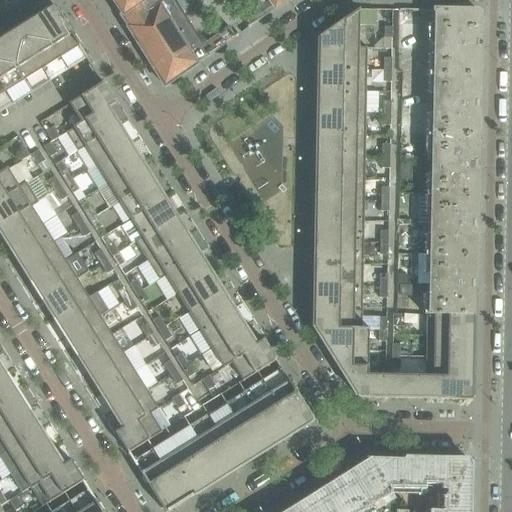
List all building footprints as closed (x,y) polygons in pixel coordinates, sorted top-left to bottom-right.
[(111,0),(122,16),(121,17),(128,28),(127,29),(164,88),(197,65),(199,63),(209,56),(236,38),(229,27),(203,46),(181,10),(174,0),(111,0)] [(266,0),(274,10),(274,11),(275,12),(291,0),(266,0)] [(74,37),(58,13),(55,7),(35,19),(60,59),(78,48),(90,66),(91,65),(78,44),(80,43),(75,36),(74,37)] [(359,49),(360,10),(319,38),(319,49),(359,50),(359,49)] [(477,51),(477,42),(479,40),(480,18),(474,12),(435,11),(433,64),(423,63),(423,75),(433,75),(479,76),(479,53),(477,51)] [(60,59),(35,19),(17,30),(42,71),(60,59)] [(392,40),(392,28),(384,28),(384,40),(392,40)] [(42,71),(17,30),(0,40),(0,43),(24,82),(42,71)] [(24,82),(0,43),(0,84),(5,93),(24,82)] [(366,72),(367,49),(359,49),(359,50),(319,49),(319,71),(366,72)] [(391,72),(391,59),(383,59),(383,72),(391,72)] [(366,93),(366,72),(319,71),(318,92),(366,93)] [(391,83),(391,72),(383,72),(383,83),(391,83)] [(476,111),(476,102),(478,100),(479,76),(433,75),(432,135),(478,136),(478,113),(476,111)] [(81,123),(115,102),(102,82),(101,83),(102,85),(69,105),(81,123)] [(366,115),(366,93),(318,92),(318,114),(366,115)] [(118,126),(108,109),(116,104),(115,102),(81,123),(73,128),(85,147),(118,126)] [(390,115),(391,103),(383,102),(382,115),(390,115)] [(365,137),(366,115),(318,114),(318,136),(365,137)] [(390,127),(390,115),(382,115),(382,126),(390,127)] [(96,165),(130,144),(118,126),(85,147),(96,165)] [(60,138),(53,128),(46,132),(53,143),(60,138)] [(477,160),(478,136),(432,135),(431,166),(423,166),(419,166),(419,176),(431,176),(431,195),(476,196),(477,173),(475,171),(475,161),(477,160)] [(365,158),(365,137),(318,136),(317,157),(365,158)] [(56,154),(50,144),(43,148),(50,158),(56,154)] [(108,184),(141,163),(130,144),(96,165),(108,184)] [(390,159),(390,146),(382,146),(382,158),(390,159)] [(29,157),(23,147),(16,151),(23,161),(29,157)] [(45,161),(38,151),(31,156),(38,166),(45,161)] [(364,180),(365,158),(317,157),(317,179),(364,180)] [(389,170),(390,159),(382,158),(381,170),(389,170)] [(119,202),(153,181),(141,163),(108,184),(119,202)] [(400,165),(400,180),(412,180),(412,166),(400,165)] [(0,199),(19,188),(7,169),(0,173),(0,199)] [(73,180),(67,170),(60,174),(66,184),(73,180)] [(61,188),(55,178),(48,182),(54,192),(61,188)] [(364,201),(364,180),(317,179),(317,200),(364,201)] [(79,190),(73,180),(66,184),(73,195),(79,190)] [(131,221),(164,200),(153,181),(119,202),(131,221)] [(0,225),(38,202),(26,184),(19,188),(0,199),(0,225)] [(68,198),(61,188),(54,192),(61,202),(68,198)] [(389,202),(389,189),(381,189),(381,202),(389,202)] [(476,219),(476,196),(431,195),(430,255),(475,256),(476,233),(474,231),(474,221),(476,219)] [(142,238),(175,217),(164,200),(131,221),(142,238)] [(364,223),(364,201),(317,200),(316,223),(364,223)] [(42,225),(32,208),(39,204),(38,202),(0,225),(0,232),(8,246),(42,225)] [(389,213),(389,202),(381,202),(381,213),(389,213)] [(96,217),(90,207),(83,211),(89,221),(96,217)] [(84,224),(78,214),(71,218),(77,228),(84,224)] [(102,227),(96,217),(89,221),(95,231),(102,227)] [(147,262),(188,237),(175,217),(142,238),(135,242),(147,262)] [(363,245),(364,223),(316,223),(316,244),(363,245)] [(90,234),(84,224),(77,228),(84,239),(90,234)] [(20,264),(54,243),(42,225),(8,246),(20,264)] [(388,245),(388,232),(380,232),(380,245),(388,245)] [(159,281),(166,277),(200,256),(188,237),(147,262),(159,281)] [(32,283),(65,262),(54,243),(20,264),(32,283)] [(119,253),(113,244),(112,243),(106,248),(112,258),(119,253)] [(363,267),(363,245),(316,244),(315,266),(363,267)] [(388,256),(388,245),(380,245),(380,256),(388,256)] [(107,261),(101,251),(94,255),(100,265),(107,261)] [(125,264),(119,253),(112,258),(118,268),(125,264)] [(472,291),(473,285),(473,281),(475,279),(475,256),(430,255),(428,316),(474,317),(475,293),(472,291)] [(177,295),(211,274),(200,256),(166,277),(177,295)] [(113,271),(107,261),(100,265),(107,275),(113,271)] [(43,301),(77,280),(65,262),(32,283),(43,301)] [(363,288),(363,267),(315,266),(315,287),(363,288)] [(189,313),(222,292),(211,274),(177,295),(189,313)] [(387,289),(387,276),(380,275),(379,289),(387,289)] [(408,284),(408,278),(405,275),(398,275),(397,285),(408,284)] [(55,320),(89,299),(77,280),(43,301),(55,320)] [(142,291),(136,281),(129,285),(136,295),(142,291)] [(362,310),(363,288),(315,287),(315,309),(362,310)] [(131,299),(124,288),(118,293),(124,303),(131,299)] [(387,300),(387,289),(379,289),(379,299),(387,300)] [(149,301),(142,291),(136,295),(142,306),(149,301)] [(200,332),(234,311),(222,292),(189,313),(200,332)] [(66,339),(100,317),(89,299),(55,320),(66,339)] [(137,309),(131,299),(124,303),(130,313),(137,309)] [(362,329),(362,310),(315,309),(314,329),(315,331),(369,332),(369,330),(362,329)] [(212,350),(246,329),(234,311),(200,332),(212,350)] [(400,328),(400,316),(397,316),(392,316),(392,328),(400,328)] [(474,317),(428,316),(426,316),(426,338),(474,339),(474,317)] [(78,357),(112,336),(100,317),(66,339),(78,357)] [(165,328),(159,317),(152,322),(159,332),(165,328)] [(386,332),(387,319),(379,319),(379,332),(386,332)] [(154,335),(147,325),(140,329),(147,339),(154,335)] [(172,338),(165,328),(159,332),(165,342),(172,338)] [(232,364),(265,343),(264,341),(256,346),(246,329),(212,350),(224,369),(232,364)] [(369,353),(369,332),(315,331),(329,352),(369,353)] [(386,343),(386,332),(379,332),(378,342),(386,343)] [(160,345),(154,335),(147,339),(153,349),(160,345)] [(90,376),(123,354),(112,336),(78,357),(90,376)] [(473,360),(474,339),(426,338),(426,359),(473,360)] [(243,382),(275,362),(276,363),(277,363),(265,343),(232,364),(243,382)] [(400,357),(400,346),(392,345),(392,357),(400,357)] [(368,376),(369,353),(329,352),(345,378),(368,378),(368,376)] [(101,394),(135,373),(123,354),(90,376),(101,394)] [(188,364),(182,354),(175,358),(181,369),(188,364)] [(399,370),(400,357),(392,357),(391,370),(399,370)] [(473,380),(473,360),(426,359),(425,377),(428,377),(433,377),(433,379),(473,380)] [(176,372),(170,362),(163,366),(170,376),(176,372)] [(195,375),(188,364),(181,369),(188,379),(195,375)] [(381,376),(382,368),(374,368),(373,376),(381,376)] [(183,382),(176,372),(170,376),(176,386),(183,382)] [(113,412),(146,391),(135,373),(101,394),(113,412)] [(0,405),(18,394),(7,376),(0,380),(0,405)] [(381,376),(373,376),(368,376),(368,378),(345,378),(358,399),(427,400),(428,377),(425,377),(381,376)] [(215,387),(209,377),(202,381),(208,391),(215,387)] [(473,394),(473,380),(433,379),(433,377),(428,377),(427,400),(467,401),(467,399),(472,394),(473,394)] [(314,421),(295,391),(297,390),(293,383),(291,384),(288,380),(287,381),(288,382),(270,393),(295,433),(314,421)] [(116,436),(150,415),(158,410),(146,391),(113,412),(123,429),(115,434),(116,436)] [(295,433),(270,393),(252,405),(277,445),(295,433)] [(0,431),(30,413),(18,394),(0,405),(0,431)] [(185,406),(178,396),(172,400),(178,410),(185,406)] [(277,445),(252,405),(233,416),(258,456),(277,445)] [(0,440),(8,452),(41,431),(30,413),(0,431),(0,440)] [(129,453),(162,433),(150,415),(116,436),(129,456),(130,455),(129,453)] [(258,456),(233,416),(215,428),(240,468),(258,456)] [(240,468),(215,428),(197,439),(222,479),(240,468)] [(19,471),(53,450),(41,431),(8,452),(19,471)] [(222,479),(197,439),(178,451),(203,491),(222,479)] [(31,489),(72,463),(71,461),(63,466),(53,450),(19,471),(31,489)] [(203,491),(178,451),(160,462),(185,502),(203,491)] [(458,511),(470,511),(471,464),(467,460),(407,459),(404,462),(393,462),(393,490),(425,491),(425,511),(430,511),(458,511)] [(393,490),(393,462),(371,461),(370,461),(352,472),(374,507),(393,495),(393,490)] [(169,511),(185,502),(160,462),(142,473),(141,472),(140,473),(142,477),(141,478),(145,485),(147,484),(164,511),(169,511)] [(42,508),(82,483),(83,484),(85,483),(72,463),(31,489),(42,508)] [(306,511),(365,511),(374,507),(352,472),(332,485),(330,489),(325,492),(321,492),(302,504),(306,511)] [(22,508),(16,498),(9,502),(16,511),(22,508)] [(102,511),(103,511),(104,511),(100,504),(98,505),(95,500),(94,501),(95,503),(80,511),(102,511)]
